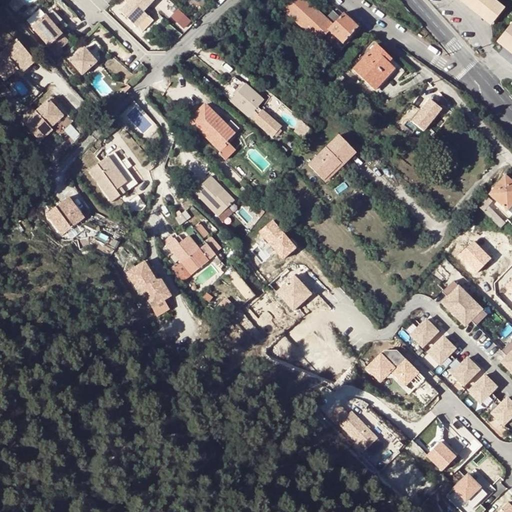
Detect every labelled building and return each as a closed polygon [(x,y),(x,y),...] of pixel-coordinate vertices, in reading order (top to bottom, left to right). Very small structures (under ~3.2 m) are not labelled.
[(153,0),(130,0),(127,3),(119,11),(143,34),(154,22),(142,11),(153,0)] [(290,0),(281,10),(317,44),(325,36),(329,31),(336,38),(343,44),(358,27),(344,13),(343,13),(339,17),(333,24),(326,18),(315,7),(306,0),(290,0)] [(506,10),(493,0),(459,0),(492,26),(506,10)] [(191,22),(177,9),(170,16),(184,29),(191,22)] [(27,21),(31,28),(44,16),(40,10),(27,21)] [(44,16),(31,28),(55,55),(68,43),(44,16)] [(511,25),(498,43),(511,54),(511,25)] [(329,31),(325,36),(332,43),(336,38),(329,31)] [(18,40),(0,54),(0,75),(4,81),(18,69),(17,67),(31,56),(18,40)] [(376,45),(352,70),(374,91),(395,69),(383,59),(386,55),(376,45)] [(84,48),(70,61),(83,74),(97,61),(84,48)] [(383,59),(395,69),(398,66),(386,55),(383,59)] [(128,83),(122,88),(126,91),(131,85),(128,83)] [(244,85),(231,101),(274,137),(282,127),(263,111),(262,112),(260,116),(254,111),(257,108),(263,101),(244,85)] [(429,99),(442,108),(448,98),(435,89),(429,99)] [(49,98),(46,100),(61,117),(64,114),(49,98)] [(46,100),(21,124),(38,142),(50,131),(48,128),(61,117),(46,100)] [(436,111),(425,102),(408,125),(420,133),(436,111)] [(204,105),(189,121),(220,152),(228,143),(227,142),(235,134),(204,105)] [(339,135),(309,165),(324,181),(339,165),(341,163),(343,165),(356,152),(339,135)] [(428,142),(421,150),(420,151),(428,158),(440,144),(432,137),(428,142)] [(228,143),(220,152),(218,154),(225,161),(236,151),(228,143)] [(89,171),(100,187),(110,200),(112,202),(119,197),(124,193),(137,184),(114,153),(89,171)] [(339,165),(324,181),(330,186),(345,171),(339,165)] [(488,194),(508,211),(511,205),(511,181),(504,175),(488,194)] [(218,189),(220,187),(210,177),(194,192),(218,218),(234,202),(224,191),(222,193),(218,189)] [(107,202),(110,200),(100,187),(98,189),(107,202)] [(124,204),(130,200),(124,193),(119,197),(124,204)] [(130,200),(124,204),(131,213),(144,204),(137,195),(130,200)] [(487,197),(479,207),(500,228),(505,223),(489,207),(493,201),(487,197)] [(46,217),(63,239),(78,227),(85,222),(69,200),(46,217)] [(259,232),(282,259),(295,248),(271,221),(259,232)] [(215,256),(191,226),(166,245),(180,263),(171,271),(181,284),(215,256)] [(477,272),(491,258),(474,241),(460,254),(477,272)] [(144,261),(127,272),(136,288),(140,289),(152,307),(171,296),(161,280),(156,280),(144,261)] [(293,277),(276,293),(293,311),(311,295),(293,277)] [(466,297),(449,280),(438,291),(444,297),(438,302),(450,314),(466,297)] [(483,315),(466,297),(450,314),(462,325),(467,320),(472,326),(483,315)] [(412,319),(402,329),(419,346),(435,331),(423,319),(418,324),(412,319)] [(444,368),(452,359),(447,353),(452,348),(440,336),(425,352),(442,369),(444,368)] [(511,370),(511,341),(509,338),(498,350),(504,355),(498,361),(510,372),(511,370)] [(383,351),(366,368),(380,381),(387,374),(393,374),(404,385),(417,373),(396,351),(383,351)] [(452,359),(444,368),(461,385),(476,369),(464,357),(459,362),(454,357),(452,359)] [(417,373),(404,385),(425,406),(437,393),(417,373)] [(393,374),(388,374),(402,388),(404,385),(393,374)] [(494,386),(482,374),(466,390),(484,407),(494,397),(489,391),(494,386)] [(500,402),(494,397),(484,407),(502,424),(511,413),(511,403),(505,397),(500,402)] [(349,415),(339,405),(327,416),(337,426),(339,424),(349,415)] [(378,439),(352,412),(349,415),(339,424),(365,451),(378,439)] [(442,438),(422,458),(438,473),(458,453),(442,438)] [(486,494),(466,474),(452,489),(472,509),(486,494)] [(511,511),(511,507),(507,502),(497,511),(511,511)]
